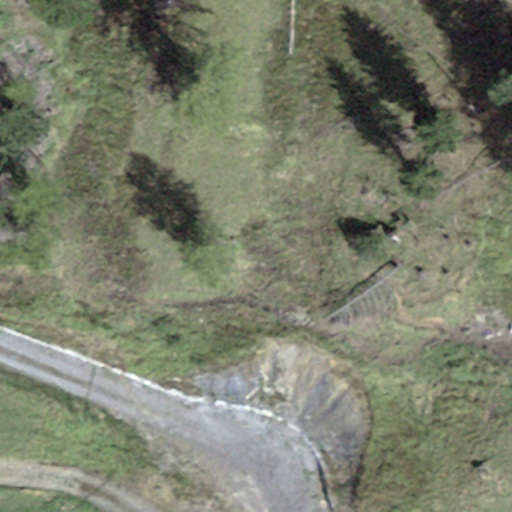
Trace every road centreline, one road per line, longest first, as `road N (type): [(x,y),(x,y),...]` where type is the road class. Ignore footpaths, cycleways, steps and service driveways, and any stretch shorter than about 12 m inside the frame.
road 1 (track): [(0,346),(238,440),(291,480),(296,511)]
road 2 (track): [(132,511),(78,482),(0,477)]
